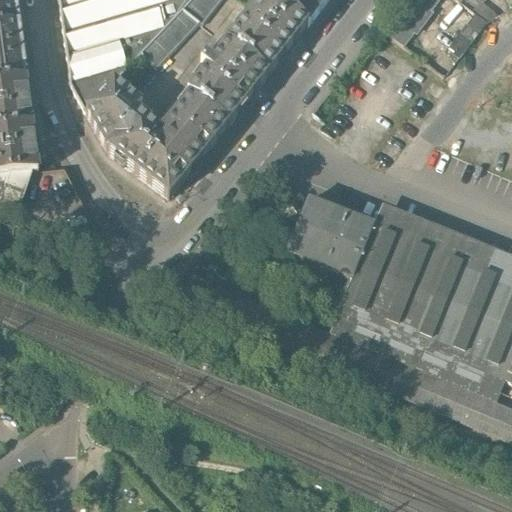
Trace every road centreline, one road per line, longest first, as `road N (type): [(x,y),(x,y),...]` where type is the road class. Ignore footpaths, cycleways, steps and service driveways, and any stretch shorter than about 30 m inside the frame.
road 1 (residential): [(158,243),(357,0)]
road 2 (residential): [(158,243),(106,187),(70,128),(50,75),(40,0)]
road 3 (residential): [(67,438),(124,273),(158,243)]
